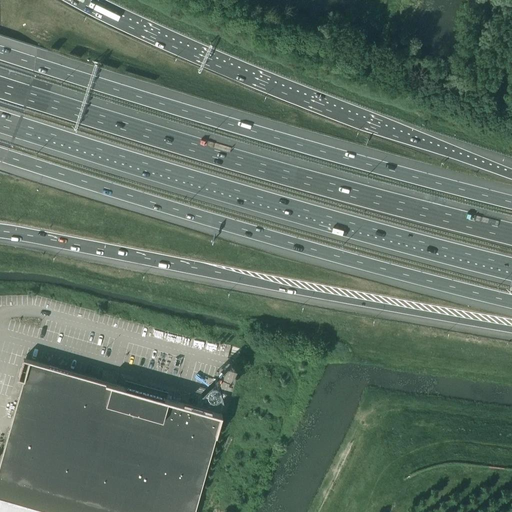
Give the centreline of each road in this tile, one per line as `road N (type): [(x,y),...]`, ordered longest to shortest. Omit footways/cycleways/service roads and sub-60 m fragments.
road 1 (motorway): [(511,234),(0,84)]
road 2 (motorway): [(511,202),(0,52)]
road 3 (motorway): [(0,120),(511,268)]
road 4 (motorway): [(0,157),(511,302)]
road 5 (motorway): [(0,231),(511,330)]
road 6 (motorway): [(511,175),(105,11)]
